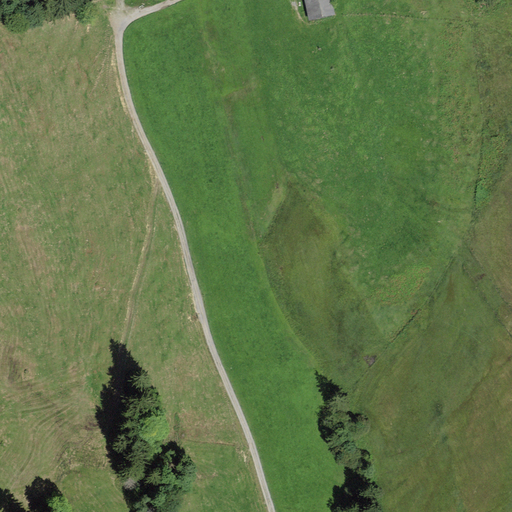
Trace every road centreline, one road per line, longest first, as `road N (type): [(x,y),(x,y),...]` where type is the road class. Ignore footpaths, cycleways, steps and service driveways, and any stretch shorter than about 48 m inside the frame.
road 1 (track): [(273,511),(122,74),(120,20),(172,0)]
road 2 (track): [(113,407),(161,177)]
